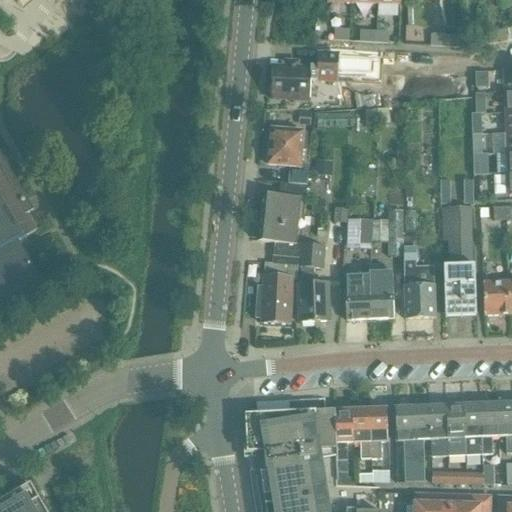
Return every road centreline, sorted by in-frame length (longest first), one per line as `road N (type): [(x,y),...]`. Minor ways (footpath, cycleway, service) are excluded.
road 1 (residential): [(208,373),(246,0)]
road 2 (residential): [(511,354),(208,373)]
road 3 (residential): [(0,454),(126,379),(208,373)]
